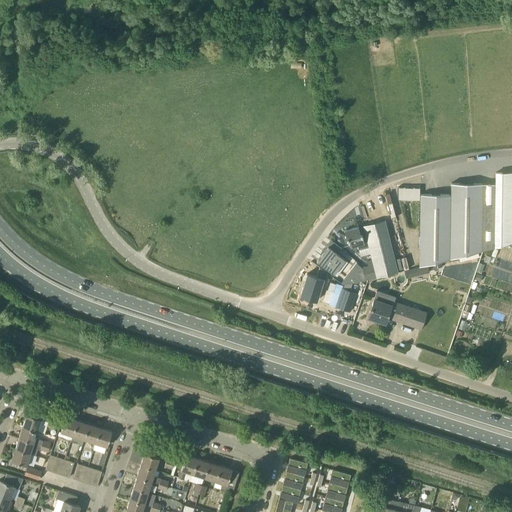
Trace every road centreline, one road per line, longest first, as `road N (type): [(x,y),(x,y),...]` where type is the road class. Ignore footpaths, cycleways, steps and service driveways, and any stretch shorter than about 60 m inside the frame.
road 1 (primary): [(511,426),(112,297),(32,259),(0,228)]
road 2 (primary): [(0,256),(100,312),(511,445)]
road 3 (unclassified): [(268,313),(150,269),(107,232),(71,166),(37,145),(0,144)]
road 4 (unclassified): [(268,313),(318,231),(358,193),(432,166),(511,153)]
road 5 (unclassified): [(511,398),(268,313)]
road 6 (residential): [(256,511),(269,465),(264,452),(134,413)]
